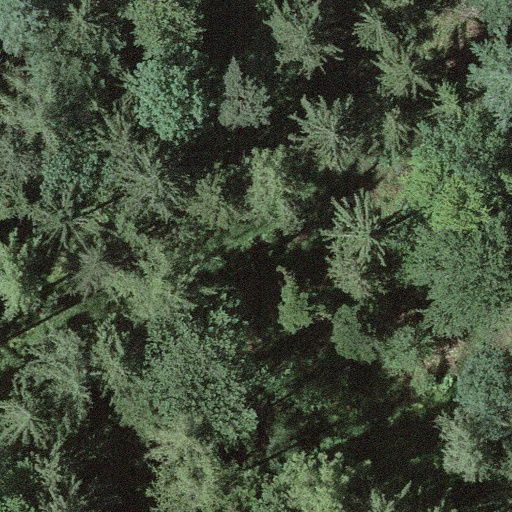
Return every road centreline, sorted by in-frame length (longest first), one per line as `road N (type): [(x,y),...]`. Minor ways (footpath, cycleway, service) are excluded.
road 1 (track): [(0,352),(331,174),(511,97)]
road 2 (track): [(511,242),(414,511)]
